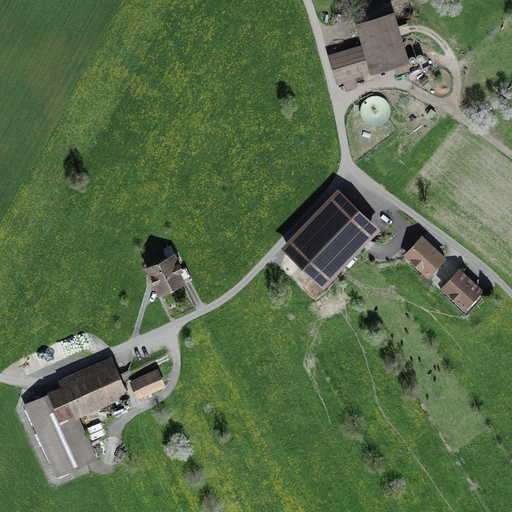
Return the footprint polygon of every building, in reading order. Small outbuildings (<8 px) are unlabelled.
[(357,47),(329,55),(337,84),(343,82),(346,95),(355,92),(351,79),(394,67),(396,77),(411,73),(394,11),(351,23),(357,47)] [(340,190),(280,251),(322,291),(381,231),(340,190)] [(423,236),(405,256),(428,277),(446,257),(423,236)] [(177,255),(146,267),(156,295),(188,283),(177,255)] [(461,269),(442,287),(463,310),(482,293),(461,269)] [(62,393),(27,408),(56,476),(96,460),(79,420),(129,400),(111,359),(57,381),(62,393)] [(159,370),(129,382),(136,399),(166,388),(159,370)]
